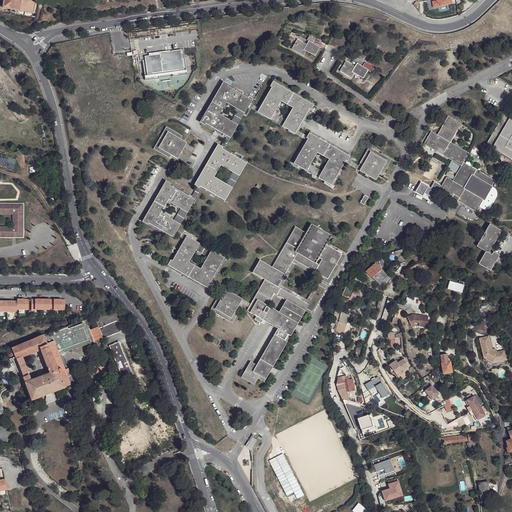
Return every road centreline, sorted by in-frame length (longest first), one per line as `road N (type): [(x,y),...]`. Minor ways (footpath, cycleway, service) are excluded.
road 1 (residential): [(377,511),(333,386),(342,354),(360,369),(387,292)]
road 2 (unclassified): [(54,31),(283,0)]
road 3 (residential): [(35,57),(57,120),(75,226),(94,267)]
road 4 (tertiary): [(105,281),(155,345),(189,441)]
road 5 (unclassified): [(365,0),(433,28),(458,25),(490,0)]
road 6 (track): [(86,256),(70,245),(38,192),(0,170)]
